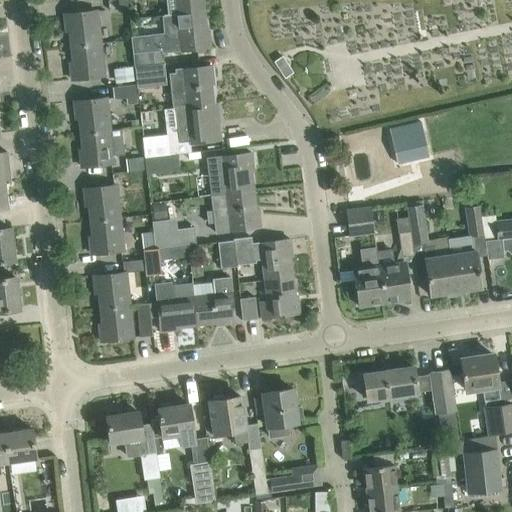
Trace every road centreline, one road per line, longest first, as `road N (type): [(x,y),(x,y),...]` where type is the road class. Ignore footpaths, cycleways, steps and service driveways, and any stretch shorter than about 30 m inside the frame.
road 1 (residential): [(63,385),(21,0)]
road 2 (residential): [(229,0),(251,66),(306,141),(333,344)]
road 3 (residential): [(63,385),(322,346)]
road 4 (residential): [(333,344),(511,317)]
road 5 (residential): [(349,511),(322,346)]
road 6 (residential): [(63,385),(77,511)]
